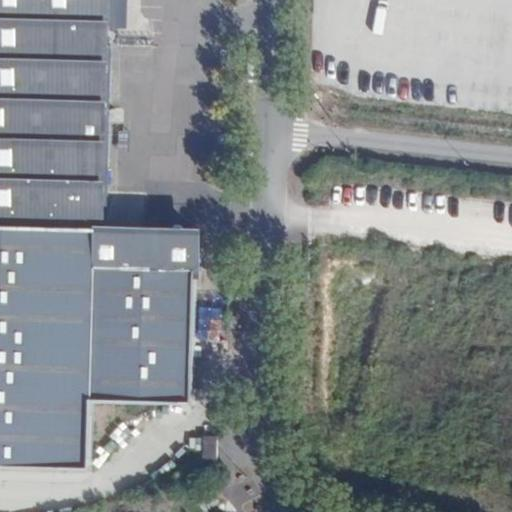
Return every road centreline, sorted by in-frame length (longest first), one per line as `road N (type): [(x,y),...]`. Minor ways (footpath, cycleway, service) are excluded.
road 1 (unclassified): [(303,511),(267,472),(257,426),(266,125)]
road 2 (unclassified): [(266,125),(511,152)]
road 3 (unclassified): [(266,125),(270,0)]
